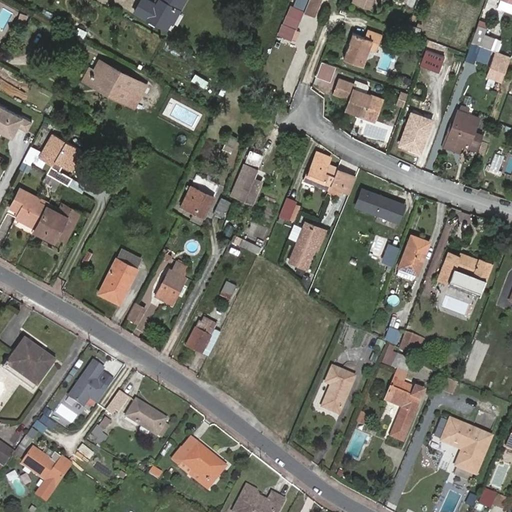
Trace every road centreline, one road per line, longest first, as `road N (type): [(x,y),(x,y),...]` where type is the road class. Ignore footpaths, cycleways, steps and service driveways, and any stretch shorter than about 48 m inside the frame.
road 1 (residential): [(361,511),(187,385),(0,272)]
road 2 (residential): [(511,212),(404,174),(332,139),(307,115)]
